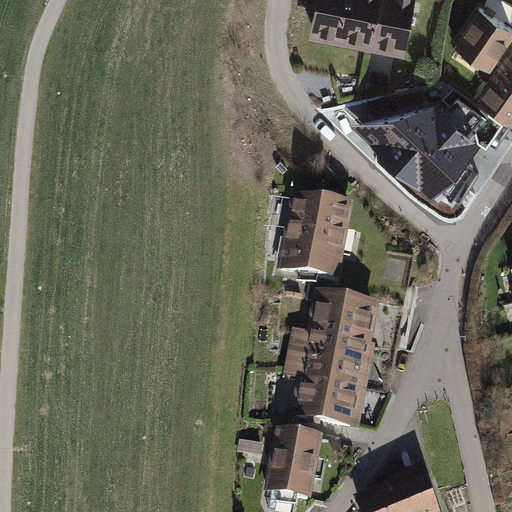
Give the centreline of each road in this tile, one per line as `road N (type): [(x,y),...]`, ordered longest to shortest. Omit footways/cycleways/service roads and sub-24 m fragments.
road 1 (track): [(4,511),(26,111),(42,35),(59,0)]
road 2 (motorway): [(175,511),(178,397),(220,0)]
road 3 (motorway): [(151,0),(112,394),(110,511)]
road 4 (residential): [(282,0),(277,56),(291,85),(381,186),(462,239)]
road 5 (residential): [(336,511),(402,416),(427,363)]
road 6 (residential): [(427,363),(454,383),(489,511)]
road 7 (residential): [(427,363),(462,239)]
